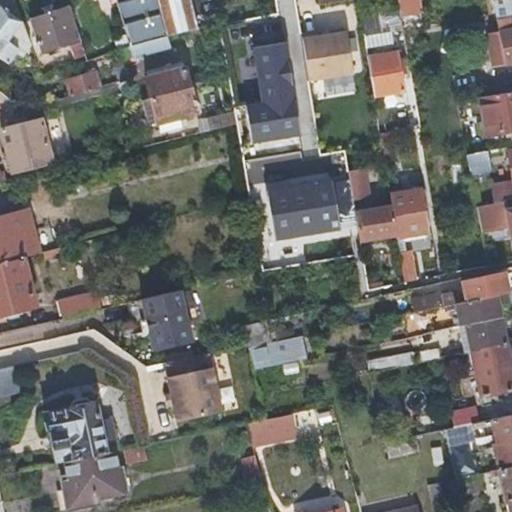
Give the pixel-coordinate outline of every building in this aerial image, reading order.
[(187,0),(114,0),(116,5),(118,12),(129,49),(116,54),(119,65),(140,57),(138,46),(195,27),(190,7),(187,0)] [(511,0),(492,0),(496,18),(511,14),(511,0)] [(110,14),(118,12),(116,5),(108,7),(110,14)] [(0,61),(6,66),(14,57),(18,61),(28,48),(19,24),(0,9),(0,61)] [(31,22),(36,40),(42,58),(72,49),(76,61),(78,61),(80,66),(85,64),(68,9),(31,22)] [(511,14),(496,18),(499,31),(489,35),(497,73),(511,69),(511,14)] [(390,25),(388,15),(361,19),(363,31),(390,25)] [(461,28),(463,42),(479,40),(476,25),(461,28)] [(323,38),(327,61),(340,59),(335,31),(322,34),(323,38)] [(313,39),(316,58),(321,58),(321,62),(327,61),(323,38),(313,39)] [(299,138),(289,42),(251,46),(257,103),(244,104),(248,143),(299,138)] [(399,63),(402,63),(404,62),(403,53),(398,53),(397,50),(367,54),(373,93),(403,89),(399,63)] [(145,79),(151,99),(186,89),(181,69),(178,70),(177,65),(151,72),(153,77),(145,79)] [(124,87),(122,78),(120,70),(113,72),(117,88),(124,87)] [(106,92),(104,84),(102,75),(73,82),(77,98),(106,92)] [(331,94),(353,91),(351,76),(329,79),(331,94)] [(0,95),(7,102),(10,98),(13,94),(4,85),(0,88),(0,95)] [(151,99),(155,118),(166,115),(167,120),(192,113),(186,89),(151,99)] [(506,126),(507,129),(507,132),(511,130),(511,90),(481,96),(487,130),(506,126)] [(50,169),(44,148),(38,127),(0,139),(12,180),(31,175),(32,181),(39,180),(37,173),(50,169)] [(467,141),(469,152),(480,150),(478,139),(467,141)] [(490,169),(486,149),(480,150),(469,152),(466,152),(471,173),(490,169)] [(350,199),(357,198),(364,197),(359,167),(345,170),(350,199)] [(256,235),(261,268),(353,255),(351,235),(345,236),(342,212),(351,211),(345,172),(262,183),(269,233),(256,235)] [(388,191),(390,203),(394,230),(424,225),(420,201),(425,200),(424,193),(420,193),(418,186),(388,191)] [(511,197),(493,201),(494,211),(511,206),(511,197)] [(498,226),(501,225),(504,224),(507,237),(511,236),(511,206),(494,211),(493,201),(476,204),(480,225),(497,222),(498,226)] [(394,230),(390,203),(351,209),(357,238),(394,230)] [(0,218),(0,265),(17,261),(33,256),(22,213),(0,218)] [(37,255),(38,258),(38,260),(55,256),(53,251),(37,255)] [(17,261),(0,265),(0,315),(30,308),(17,261)] [(503,290),(508,289),(503,269),(460,279),(465,300),(494,292),(503,290)] [(511,287),(508,289),(503,290),(504,297),(511,299),(511,287)] [(184,290),(139,301),(151,353),(196,343),(184,290)] [(59,317),(78,312),(98,308),(94,292),(55,302),(59,317)] [(499,314),(494,292),(465,300),(457,301),(460,310),(462,318),(446,322),(447,327),(462,323),(499,314)] [(439,294),(411,296),(412,315),(440,313),(439,294)] [(452,312),(460,310),(457,301),(451,303),(452,312)] [(503,313),(499,314),(462,323),(469,351),(472,350),(505,343),(499,321),(505,319),(503,313)] [(418,326),(420,334),(447,327),(446,322),(446,318),(418,326)] [(253,367),(305,356),(301,335),(249,346),(253,367)] [(511,390),(511,372),(505,343),(472,350),(475,362),(477,361),(488,406),(504,402),(502,392),(511,390)] [(432,350),(434,359),(445,357),(443,347),(432,350)] [(212,354),(166,364),(173,395),(167,396),(169,408),(175,406),(179,422),(225,413),(212,354)] [(0,392),(27,391),(26,367),(0,367),(0,392)] [(401,379),(399,367),(371,374),(374,386),(401,379)] [(64,465),(107,456),(101,425),(97,406),(92,407),(91,402),(73,407),(74,411),(43,418),(47,440),(51,439),(56,467),(64,465)] [(469,406),(449,412),(454,425),(473,418),(469,406)] [(511,467),(511,416),(449,431),(452,448),(476,443),(473,435),(492,430),(496,446),(493,447),(498,471),(511,467)] [(280,442),(276,420),(269,422),(266,422),(269,434),(271,444),(280,442)] [(249,426),(251,438),(269,434),(266,422),(249,426)] [(114,454),(119,453),(113,423),(101,425),(107,456),(114,454)] [(399,434),(385,436),(387,445),(391,445),(401,442),(399,434)] [(404,442),(408,455),(424,451),(420,438),(404,442)] [(394,459),(408,455),(404,442),(401,442),(391,445),(393,452),(394,459)] [(114,454),(107,456),(64,465),(67,482),(60,484),(65,511),(87,511),(99,510),(98,503),(127,497),(121,469),(117,470),(114,454)] [(455,469),(458,481),(479,476),(476,464),(455,469)] [(511,511),(511,467),(498,471),(508,511),(511,511)] [(244,471),(248,490),(262,487),(258,469),(244,471)] [(441,508),(437,486),(430,488),(435,509),(441,508)]
